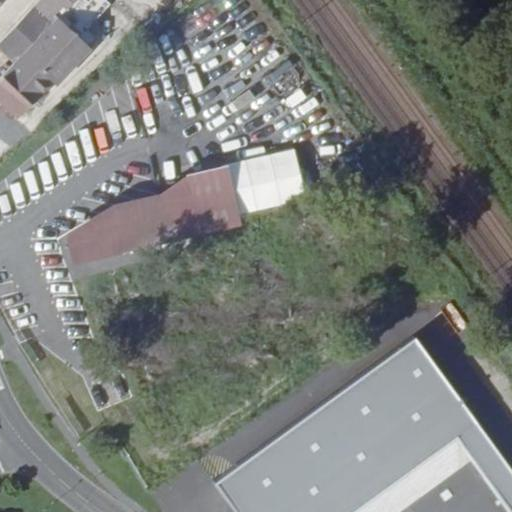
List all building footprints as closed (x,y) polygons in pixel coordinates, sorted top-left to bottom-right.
[(0,55),(17,71),(52,32),(33,15),(0,51),(0,55)] [(20,124),(53,87),(56,90),(90,53),(74,38),(59,24),(17,71),(0,89),(0,106),(6,111),(20,124)] [(74,38),(90,53),(98,44),(82,29),(74,38)] [(16,121),(6,111),(0,117),(11,127),(16,121)] [(219,179),(184,187),(195,232),(231,223),(219,179)] [(73,241),(76,259),(195,232),(184,187),(158,206),(113,217),(73,241)] [(511,511),(511,403),(356,511),(511,511)]
